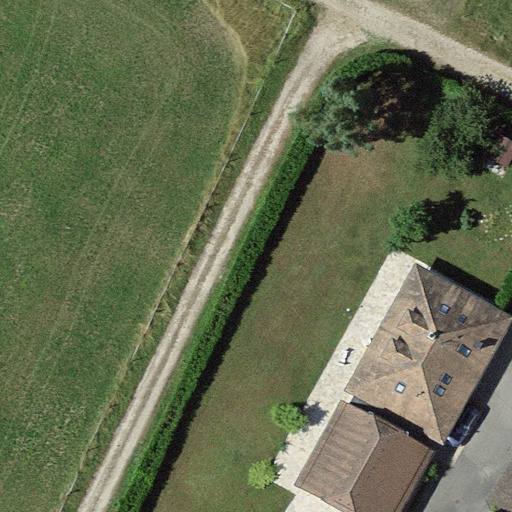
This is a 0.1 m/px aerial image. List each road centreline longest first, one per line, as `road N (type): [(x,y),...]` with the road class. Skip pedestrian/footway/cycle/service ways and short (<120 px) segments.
road 1 (track): [(343,1),(97,511)]
road 2 (track): [(340,0),(511,83)]
road 3 (unknown): [(511,382),(443,511)]
